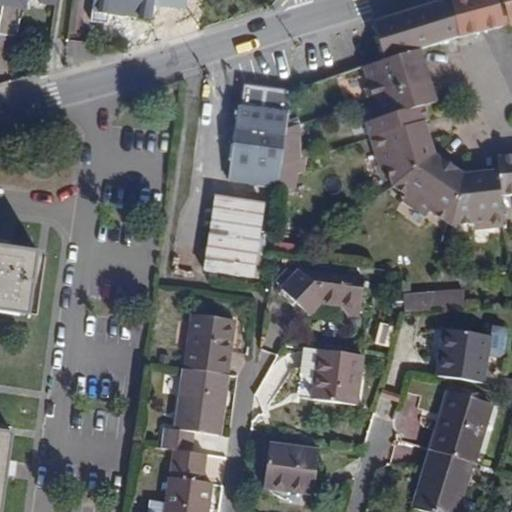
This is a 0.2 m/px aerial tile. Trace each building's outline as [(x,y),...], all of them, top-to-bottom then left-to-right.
[(152,0),(94,0),(93,11),(150,17),(152,4),(152,0)] [(462,39),(451,0),(447,0),(442,2),(453,42),(462,39)] [(511,15),(511,19),(511,0),(451,0),(462,39),(507,25),(504,17),(511,15)] [(387,62),(424,51),(453,42),(442,2),(376,23),(387,62)] [(511,155),(499,157),(500,171),(501,178),(461,182),(431,161),(419,125),(425,123),(429,122),(425,107),(423,101),(429,99),(426,86),(420,67),(428,65),(424,51),(387,62),(366,68),(379,118),(366,121),(376,153),(382,151),(387,165),(393,185),(407,195),(430,210),(451,225),(475,223),(490,221),(491,227),(505,226),(502,195),(511,194),(511,155)] [(426,86),(433,84),(428,65),(420,67),(426,86)] [(425,107),(438,103),(433,84),(426,86),(429,99),(423,101),(425,107)] [(229,181),(279,188),(285,142),(286,136),(292,92),(265,88),(263,110),(239,106),(229,181)] [(431,161),(436,156),(425,123),(419,125),(431,161)] [(297,174),(304,173),(306,160),(301,160),(301,143),(285,142),(279,188),(295,190),(297,174)] [(380,166),(387,165),(382,151),(376,153),(380,166)] [(461,182),(463,175),(436,156),(431,161),(461,182)] [(463,175),(461,182),(501,178),(500,171),(463,175)] [(426,217),(430,210),(407,195),(403,201),(426,217)] [(207,271),(253,277),(262,203),(217,196),(207,271)] [(0,311),(30,316),(38,254),(0,248),(0,311)] [(350,316),(361,318),(367,280),(302,272),(285,290),(310,315),(320,306),(343,309),(350,316)] [(444,310),(469,308),(467,290),(443,291),(444,310)] [(434,310),(444,310),(443,291),(438,292),(434,310)] [(406,312),(434,310),(438,292),(405,295),(406,312)] [(187,369),(228,375),(235,321),(195,315),(187,369)] [(493,327),(492,338),(445,331),(439,376),(485,383),(489,357),(501,359),(506,355),(509,334),(505,329),(493,327)] [(314,398),(357,404),(363,355),(321,350),(314,398)] [(196,431),(221,435),(228,375),(187,369),(177,430),(164,428),(162,448),(175,450),(193,452),(196,431)] [(433,450),(475,463),(493,405),(451,391),(433,450)] [(0,511),(2,511),(13,435),(0,433),(0,511)] [(266,486),(315,493),(320,452),(270,446),(266,486)] [(208,511),(212,483),(206,483),(209,455),(193,452),(175,450),(167,504),(149,502),(148,511),(208,511)] [(416,508),(429,511),(459,511),(475,463),(433,450),(416,508)]
